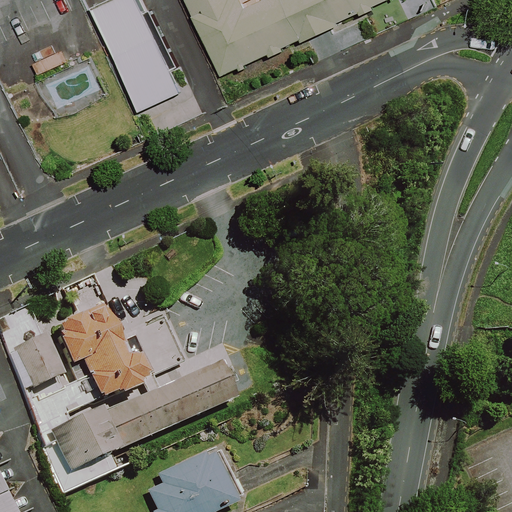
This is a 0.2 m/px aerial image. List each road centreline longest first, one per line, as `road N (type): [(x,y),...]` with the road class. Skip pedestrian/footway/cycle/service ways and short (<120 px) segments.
road 1 (residential): [(335,511),(352,194),(326,109)]
road 2 (tertiary): [(0,259),(326,109)]
road 3 (secondary): [(438,285),(394,511)]
road 4 (secondary): [(438,285),(444,208),(473,137),(511,75)]
road 5 (secondary): [(511,160),(438,285)]
